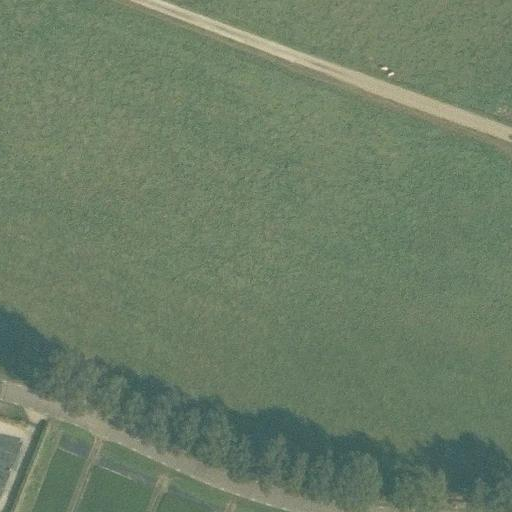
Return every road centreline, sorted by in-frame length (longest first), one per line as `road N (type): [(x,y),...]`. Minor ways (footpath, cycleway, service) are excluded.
road 1 (unclassified): [(511,120),(155,0)]
road 2 (tertiary): [(332,511),(239,486),(87,411),(0,382)]
